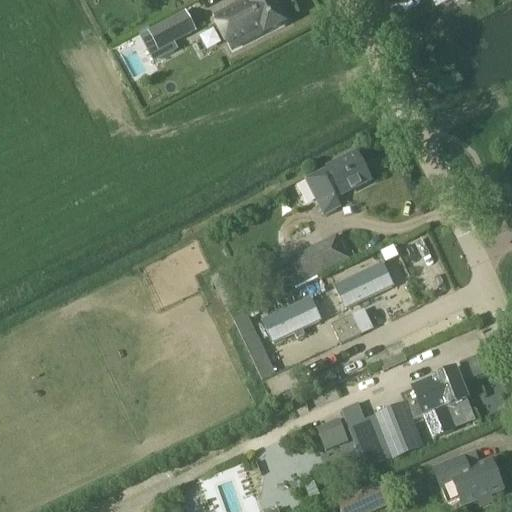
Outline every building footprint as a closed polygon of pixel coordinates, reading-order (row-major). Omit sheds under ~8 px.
[(248,2),(214,19),(230,51),(264,34),(265,35),(284,25),(271,0),(248,0),(247,1),(248,2)] [(184,15),(149,34),(154,42),(158,51),(172,44),(194,32),(184,15)] [(336,201),(341,199),(370,184),(356,156),(327,170),(326,170),(303,182),(323,219),(341,210),(336,201)] [(337,237),(277,267),(289,290),(348,260),(337,237)] [(381,268),(334,290),(345,311),(392,289),(381,268)] [(223,274),(211,280),(221,299),(233,293),(223,274)] [(309,302),(262,324),(272,346),(294,335),(296,341),(304,337),(301,332),(320,323),(309,302)] [(351,317),(341,322),(350,342),(360,337),(351,318),(351,317)] [(341,322),(331,327),(340,347),(350,342),(341,322)] [(263,350),(249,356),(262,382),(275,376),(263,350)] [(413,423),(423,418),(432,441),(454,433),(445,411),(467,403),(455,372),(431,381),(433,384),(413,392),(417,401),(407,406),(406,405),(368,420),(361,404),(340,412),(364,475),(424,451),(413,423)] [(446,508),(459,503),(461,510),(504,494),(491,463),(480,467),(475,455),(448,466),(447,465),(431,471),(446,508)] [(382,479),(334,501),(339,511),(380,511),(395,506),(382,479)]
